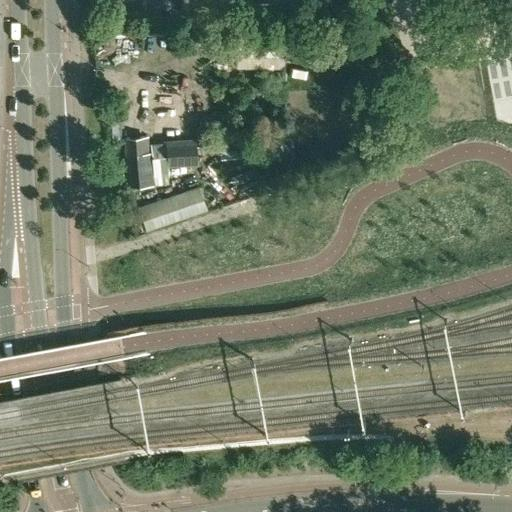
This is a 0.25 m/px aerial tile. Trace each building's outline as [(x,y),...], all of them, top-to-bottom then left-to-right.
[(360,104),(376,104),(376,79),(360,79),(360,104)] [(206,123),(205,88),(154,90),(155,125),(206,123)] [(121,99),(111,99),(112,141),(123,140),(127,187),(168,183),(167,169),(167,164),(197,161),(197,155),(213,153),(212,141),(151,143),(151,151),(146,151),(145,136),(124,138),(121,99)] [(222,130),(223,138),(223,152),(250,150),(248,133),(222,130)] [(137,207),(145,230),(206,210),(198,186),(137,207)]
